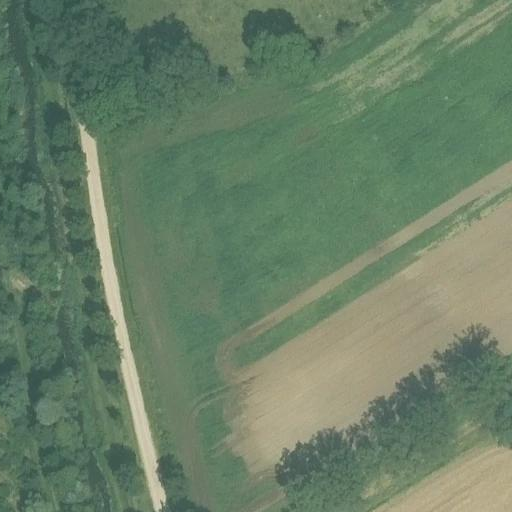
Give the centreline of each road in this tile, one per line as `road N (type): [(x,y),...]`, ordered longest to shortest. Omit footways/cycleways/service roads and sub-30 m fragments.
road 1 (track): [(164,511),(103,240),(67,0)]
road 2 (track): [(342,511),(511,409)]
